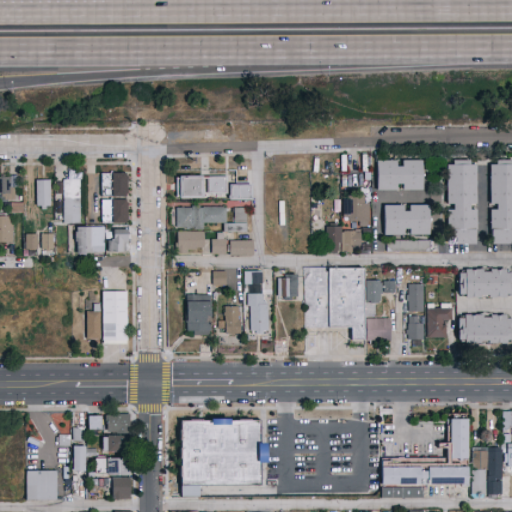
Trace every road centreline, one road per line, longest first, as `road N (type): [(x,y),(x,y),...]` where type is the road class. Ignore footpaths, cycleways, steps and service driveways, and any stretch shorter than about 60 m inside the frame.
road 1 (residential): [(0,150),(511,136)]
road 2 (motorway): [(454,13),(0,17)]
road 3 (residential): [(151,511),(149,148)]
road 4 (motorway): [(0,86),(319,54)]
road 5 (motorway): [(0,55),(319,54)]
road 6 (secondary): [(205,384),(511,383)]
road 7 (motorway): [(319,54),(511,53)]
road 8 (motorway): [(454,13),(285,0)]
